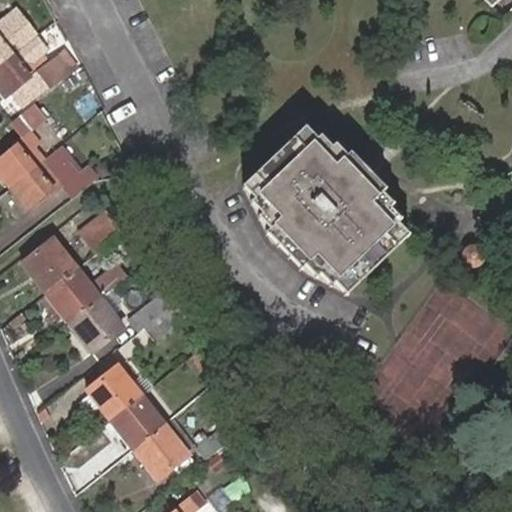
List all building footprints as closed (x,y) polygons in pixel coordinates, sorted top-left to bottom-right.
[(30,42),(38,37),(16,9),(5,17),(8,21),(17,33),(12,37),(22,49),(30,42)] [(0,27),(0,65),(22,49),(12,37),(17,33),(8,21),(0,27)] [(41,56),(30,42),(22,49),(33,63),(41,56)] [(22,49),(0,65),(0,92),(3,97),(39,70),(50,85),(75,66),(63,50),(47,63),(41,56),(33,63),(22,49)] [(44,120),(31,104),(10,121),(24,140),(0,160),(0,177),(10,188),(43,160),(33,147),(39,142),(30,131),(44,120)] [(314,145),(302,132),(245,186),(258,199),(256,201),(266,211),(262,215),(277,229),(273,233),(304,265),(307,262),(320,274),(323,271),(334,283),(337,280),(349,292),(403,239),(392,227),(395,224),(384,211),(386,208),(375,196),(378,193),(347,161),(344,164),(331,150),(327,154),(317,142),(314,145)] [(59,184),(72,200),(96,179),(87,167),(80,172),(59,146),(43,160),(10,188),(29,210),(59,184)] [(96,254),(123,231),(108,212),(81,235),(96,254)] [(46,295),(76,270),(52,240),(29,260),(40,275),(33,279),(46,295)] [(22,265),(33,279),(40,275),(29,260),(22,265)] [(99,299),(124,278),(115,266),(90,286),(76,270),(46,295),(68,323),(99,299)] [(145,327),(180,299),(171,288),(130,321),(139,332),(145,327)] [(99,299),(68,323),(91,352),(122,327),(99,299)] [(187,313),(180,299),(145,327),(154,339),(187,313)] [(207,369),(197,354),(184,363),(195,378),(207,369)] [(108,420),(140,396),(118,367),(87,392),(108,420)] [(150,409),(140,396),(108,420),(133,450),(163,426),(171,420),(158,403),(150,409)] [(188,456),(196,449),(171,420),(163,426),(188,456)] [(220,449),(232,439),(227,422),(196,449),(205,461),(220,449)] [(163,426),(133,450),(157,481),(188,456),(163,426)] [(205,461),(204,461),(215,475),(230,463),(220,449),(205,461)] [(229,482),(202,502),(209,511),(221,511),(241,498),(229,482)] [(209,511),(202,502),(196,493),(175,510),(175,511),(209,511)]
